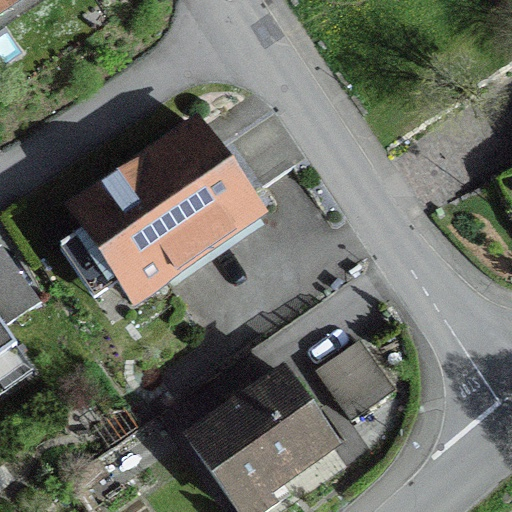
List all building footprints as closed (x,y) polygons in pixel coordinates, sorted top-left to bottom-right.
[(0,0),(0,14),(21,0),(0,0)] [(129,309),(257,222),(210,152),(82,240),(129,309)] [(0,392),(34,368),(0,319),(0,392)] [(352,356),(318,380),(351,426),(385,402),(352,356)] [(230,511),(245,511),(331,452),(282,382),(253,402),(246,391),(223,407),(231,417),(186,448),(230,511)]
